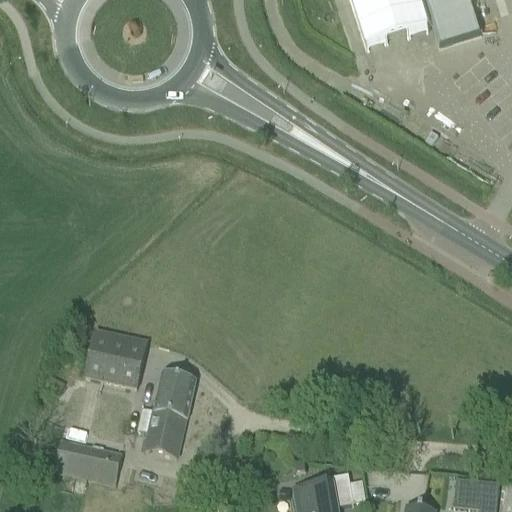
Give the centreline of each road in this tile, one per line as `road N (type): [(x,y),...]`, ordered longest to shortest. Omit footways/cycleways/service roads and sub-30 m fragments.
road 1 (unclassified): [(269,0),(285,46),(302,64),(497,184),(501,201),(474,244)]
road 2 (track): [(213,511),(224,476),(244,450),(274,441),(511,461)]
road 3 (primary): [(176,87),(332,156)]
road 4 (primary): [(332,156),(199,50)]
road 5 (primary): [(67,16),(67,54),(88,86),(122,102),(176,87)]
road 6 (primary): [(474,244),(332,156)]
